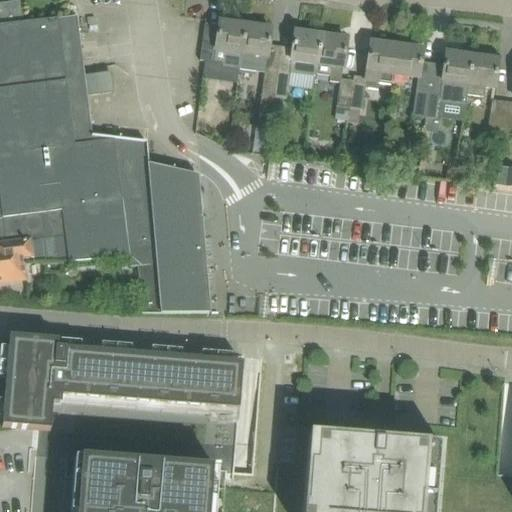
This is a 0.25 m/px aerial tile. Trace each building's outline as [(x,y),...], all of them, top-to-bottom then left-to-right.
[(0,26),(23,23),(21,3),(4,5),(2,5),(1,4),(0,4),(0,26)] [(0,245),(17,244),(30,242),(41,241),(43,259),(44,263),(44,265),(66,264),(73,264),(129,259),(130,269),(137,268),(141,307),(142,315),(211,315),(203,237),(206,236),(208,234),(210,232),(211,229),(211,227),(210,224),(209,221),(207,219),(204,218),(202,217),(200,193),(198,177),(148,166),(146,152),(147,152),(146,144),(113,140),(92,138),(87,98),(84,80),(84,77),(82,63),(80,49),(77,18),(67,19),(50,21),(24,24),(0,26),(0,245)] [(241,56),(245,26),(220,23),(219,28),(205,26),(200,62),(204,63),(222,65),(221,69),(239,71),(241,56)] [(241,56),(239,71),(254,73),(261,66),(266,67),(267,59),(269,50),(269,47),(271,30),(245,26),(241,56)] [(315,78),(315,75),(317,66),(321,37),(295,33),(289,74),(315,78)] [(321,37),(317,66),(332,68),(330,79),(330,82),(340,84),(340,81),(341,81),(343,70),(347,40),(321,37)] [(347,122),(347,124),(358,125),(360,111),(362,111),(365,89),(377,91),(378,84),(391,86),(393,76),(397,47),(371,44),(366,80),(354,78),(353,83),(349,109),(349,110),(347,122)] [(418,80),(422,51),(397,47),(393,76),(418,80)] [(467,96),(468,87),(472,58),(446,54),(441,95),(428,93),(425,120),(437,122),(440,103),(465,107),(467,96)] [(494,90),(498,61),(472,58),(468,87),(467,96),(483,98),(484,89),(494,90)] [(265,74),(256,129),(269,130),(272,110),(277,72),(266,71),(265,71),(265,74)] [(286,101),(289,74),(277,72),(272,110),(281,111),(282,100),(286,101)] [(340,84),(337,107),(349,109),(353,83),(341,81),(340,81),(340,84)] [(425,120),(428,93),(416,91),(412,118),(425,120)] [(501,130),(505,103),(492,102),(486,143),(498,145),(500,130),(501,130)] [(511,131),(511,104),(505,103),(501,130),(511,131)] [(336,108),(335,120),(347,122),(349,110),(336,108)] [(0,283),(0,284),(25,281),(24,274),(23,268),(23,265),(22,262),(32,261),(30,242),(17,244),(0,245),(0,283)] [(0,402),(0,419),(3,419),(2,428),(20,430),(39,431),(37,450),(30,449),(28,473),(34,473),(30,511),(223,511),(225,490),(252,492),(253,477),(263,360),(261,360),(243,358),(243,357),(58,342),(9,339),(9,350),(0,349),(0,355),(0,379),(6,380),(4,403),(0,402)] [(277,465),(273,511),(511,511),(511,478),(510,478),(497,477),(496,482),(440,477),(443,448),(308,438),(306,467),(277,465)]
